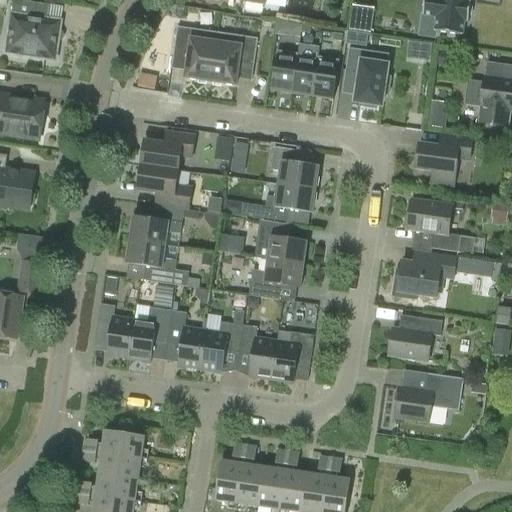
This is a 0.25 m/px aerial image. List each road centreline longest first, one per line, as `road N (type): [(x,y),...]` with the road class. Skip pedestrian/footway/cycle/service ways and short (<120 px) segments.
road 1 (residential): [(210,405),(316,418),(345,389),(374,157),(344,135),(97,100)]
road 2 (tertiary): [(57,381),(97,100)]
road 3 (residential): [(57,381),(210,405)]
road 4 (tertiary): [(0,489),(35,458),(49,432),(57,381)]
